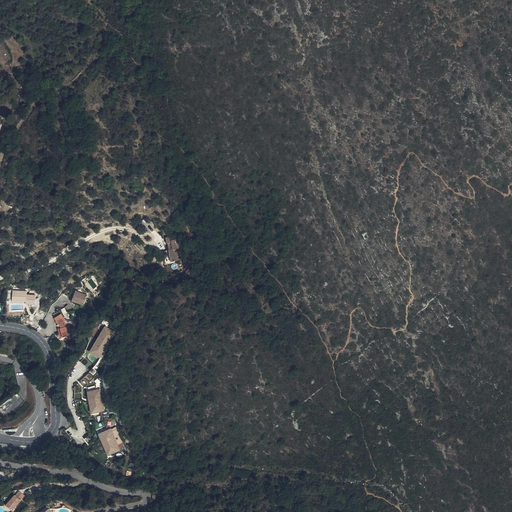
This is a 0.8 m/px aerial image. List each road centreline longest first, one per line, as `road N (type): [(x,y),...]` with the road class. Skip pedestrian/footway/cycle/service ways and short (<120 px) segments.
road 1 (residential): [(0,462),(145,493),(141,504),(103,511)]
road 2 (tertiary): [(0,324),(33,333),(47,348),(56,424),(45,438)]
